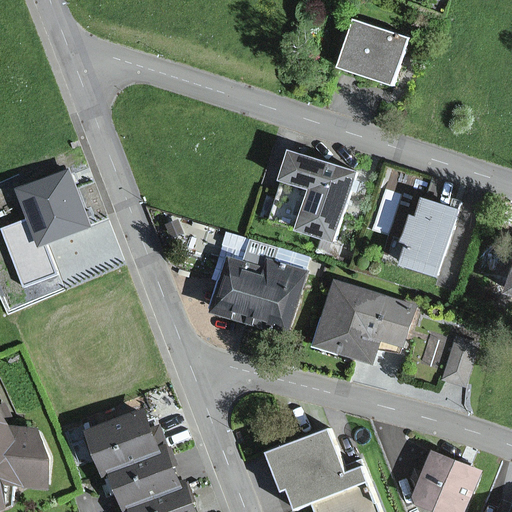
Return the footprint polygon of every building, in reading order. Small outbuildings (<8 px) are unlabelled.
[(409,40),(358,23),(343,71),(394,87),(409,40)] [(314,234),(345,242),(365,169),(295,150),(286,180),(315,188),(303,231),(314,234)] [(73,180),(25,197),(42,245),(90,227),(73,180)] [(377,228),(393,232),(404,192),(388,188),(377,228)] [(457,215),(423,205),(404,265),(438,276),(457,215)] [(32,286),(36,296),(130,265),(119,234),(105,239),(101,229),(52,245),(63,276),(32,286)] [(269,277),(238,266),(224,306),(287,327),(303,280),(271,269),(269,277)] [(414,309),(339,287),(322,345),(372,360),(380,334),(404,341),(414,309)] [(474,344),(455,339),(444,380),(463,385),(474,344)] [(0,409),(0,509),(30,495),(28,486),(47,488),(41,435),(10,431),(0,409)] [(146,415),(87,437),(103,479),(113,475),(161,456),(146,415)] [(330,433),(277,454),(298,510),(313,504),(315,511),(383,511),(367,470),(347,477),(330,433)] [(441,452),(422,502),(449,511),(470,511),(487,469),(441,452)] [(161,456),(113,475),(127,511),(130,511),(136,510),(184,491),(169,453),(161,456)] [(184,491),(136,510),(136,511),(197,511),(189,490),(184,491)]
